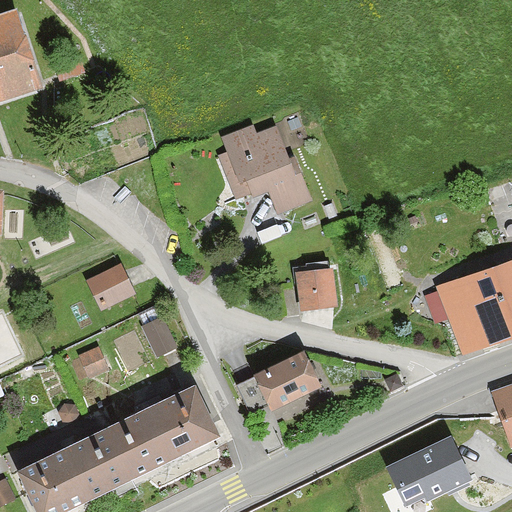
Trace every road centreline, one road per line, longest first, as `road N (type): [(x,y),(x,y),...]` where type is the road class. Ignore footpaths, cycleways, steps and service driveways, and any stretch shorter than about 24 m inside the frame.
road 1 (residential): [(446,387),(410,361),(249,323),(178,285)]
road 2 (residential): [(178,285),(87,204),(0,170)]
road 3 (residential): [(178,285),(260,477)]
road 4 (tertiary): [(446,387),(260,477)]
